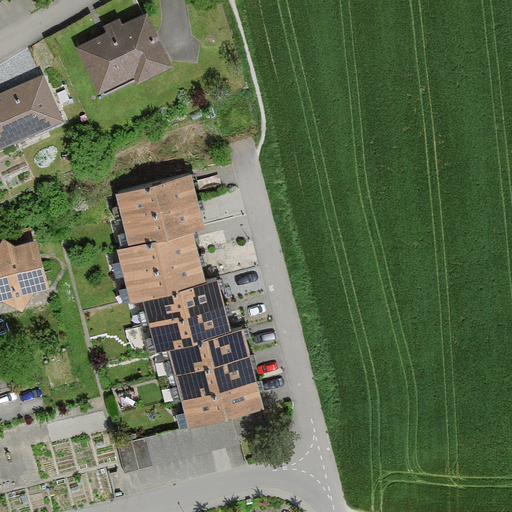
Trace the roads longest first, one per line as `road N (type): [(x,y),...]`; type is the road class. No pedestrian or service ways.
road 1 (residential): [(319,456),(247,163)]
road 2 (residential): [(112,511),(319,456)]
